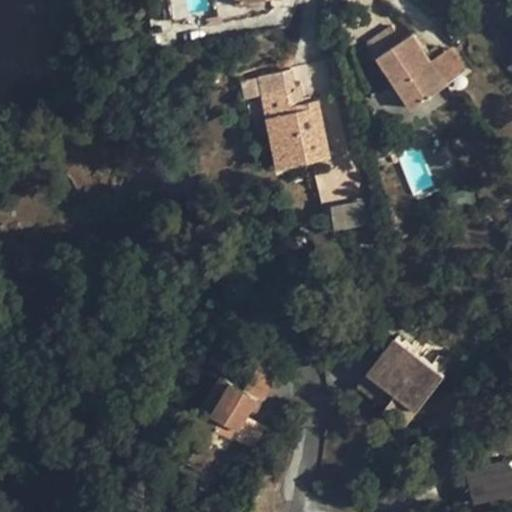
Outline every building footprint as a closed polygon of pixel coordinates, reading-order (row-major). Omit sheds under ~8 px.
[(376,35),(426,103),(457,81),(442,61),(417,28),(406,36),(395,21),(376,35)] [(442,61),(457,81),(469,72),(455,52),(442,61)] [(258,77),(278,172),(331,161),(320,105),(305,108),(301,88),(294,90),(291,71),(258,77)] [(455,385),(399,334),(362,372),(418,424),(455,385)] [(259,357),(244,382),(257,390),(267,396),(280,370),(259,357)] [(257,390),(244,382),(218,367),(192,412),(232,436),(244,415),(257,390)] [(244,415),(232,436),(254,447),(264,427),(244,415)] [(511,459),(468,468),(475,504),(511,497),(511,459)]
